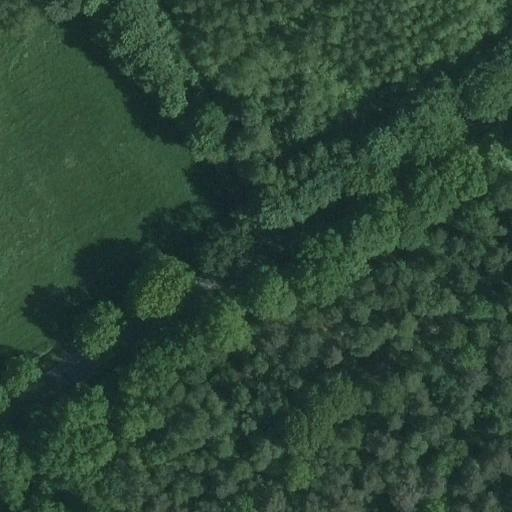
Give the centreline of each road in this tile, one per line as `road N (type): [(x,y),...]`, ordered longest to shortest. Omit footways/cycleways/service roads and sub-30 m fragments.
road 1 (primary): [(511,95),(0,417)]
road 2 (track): [(277,242),(166,0)]
